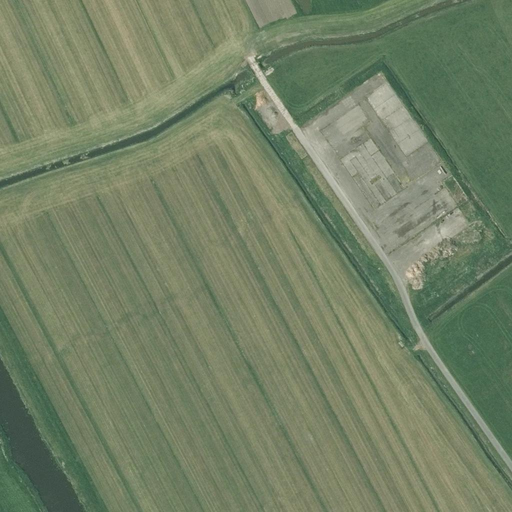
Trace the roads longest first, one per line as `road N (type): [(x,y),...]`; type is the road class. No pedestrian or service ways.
road 1 (track): [(511,470),(250,61)]
road 2 (track): [(400,359),(511,270)]
